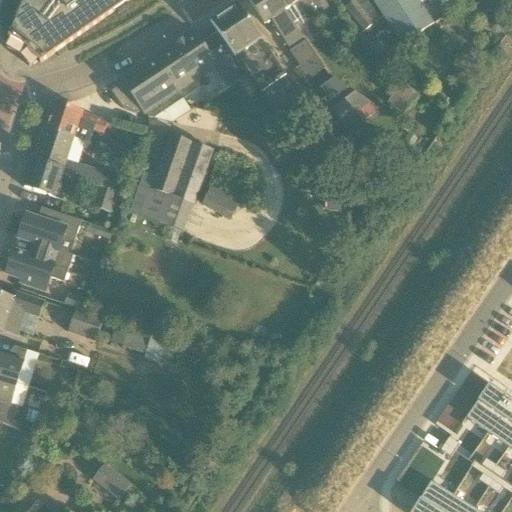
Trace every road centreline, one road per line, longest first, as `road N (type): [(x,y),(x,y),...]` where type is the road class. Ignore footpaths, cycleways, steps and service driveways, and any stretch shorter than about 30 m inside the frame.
road 1 (residential): [(363,511),(362,502),(511,280)]
road 2 (residential): [(0,96),(119,59),(208,0)]
